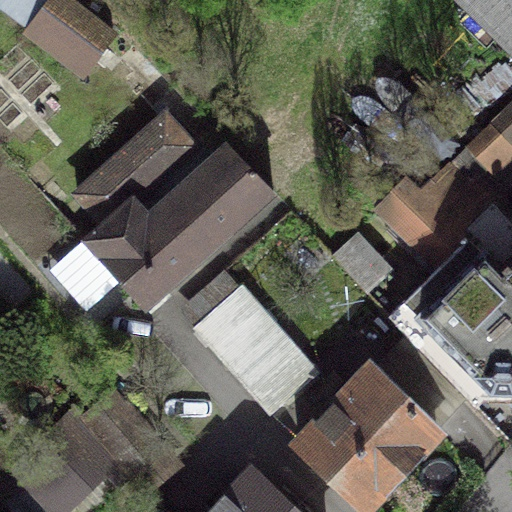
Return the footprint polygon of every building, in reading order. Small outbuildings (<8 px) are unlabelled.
[(113,34),(69,0),(0,0),(87,68),(113,34)] [(511,0),(464,0),(511,47),(511,0)] [(191,143),(165,114),(77,194),(102,220),(82,239),(141,307),(272,191),(229,146),(218,156),(199,136),(191,143)] [(510,143),(491,122),(417,190),(482,255),(498,270),(511,257),(511,223),(494,204),(497,200),(476,176),(510,143)] [(456,280),(482,255),(417,190),(407,179),(379,206),(430,257),(432,254),(441,265),(456,280)] [(511,389),(511,284),(498,270),(482,255),(456,280),(441,265),(404,299),(493,388),(511,389)] [(511,257),(498,270),(511,284),(511,257)] [(316,370),(241,285),(196,326),(271,411),(316,370)] [(437,429),(372,365),(298,443),(364,506),(437,429)] [(177,463),(117,393),(85,420),(128,474),(142,491),(177,463)] [(83,511),(86,511),(128,474),(85,420),(75,409),(28,454),(42,469),(6,503),(13,511),(62,511),(74,501),(83,511)] [(295,511),(252,469),(210,511),(295,511)]
